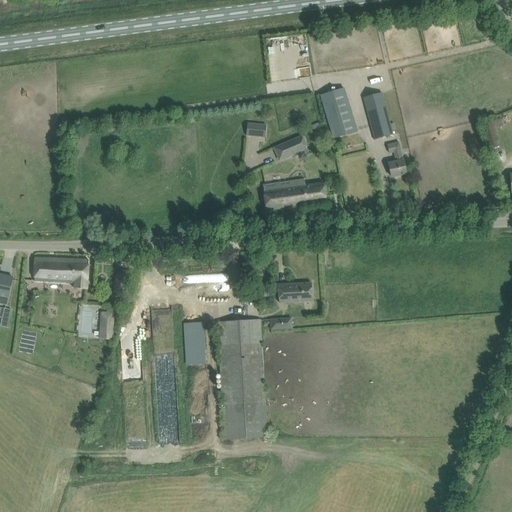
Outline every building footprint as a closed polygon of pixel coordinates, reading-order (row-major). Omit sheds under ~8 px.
[(321,96),(334,140),(357,133),(344,89),(321,96)] [(363,98),(375,140),(393,135),(392,130),(390,125),(381,93),(363,98)] [(257,124),(256,137),(265,137),(266,125),(257,124)] [(273,148),(279,162),(308,149),(302,136),(273,148)] [(389,163),(390,167),(392,177),(407,174),(404,160),(403,160),(399,142),(388,145),(389,153),(394,152),(396,162),(389,163)] [(264,191),(265,201),(266,211),(326,202),(323,183),(305,185),(304,179),(275,183),(263,185),(264,191)] [(35,258),(35,268),(34,281),(75,284),(75,289),(87,290),(88,270),(89,260),(35,258)] [(113,284),(115,285),(113,291),(114,291),(113,293),(123,296),(131,273),(119,269),(113,284)] [(0,303),(7,305),(8,298),(9,298),(13,277),(0,274),(0,303)] [(311,283),(278,285),(279,303),(313,301),(311,283)] [(0,325),(8,327),(12,309),(0,306),(0,314),(2,315),(0,325)] [(99,339),(113,340),(115,313),(101,312),(99,339)] [(292,319),(270,320),(270,330),(293,329),(292,319)] [(217,322),(222,405),(224,440),(268,437),(265,402),(261,320),(217,322)] [(206,364),(205,321),(184,322),(186,364),(206,364)]
